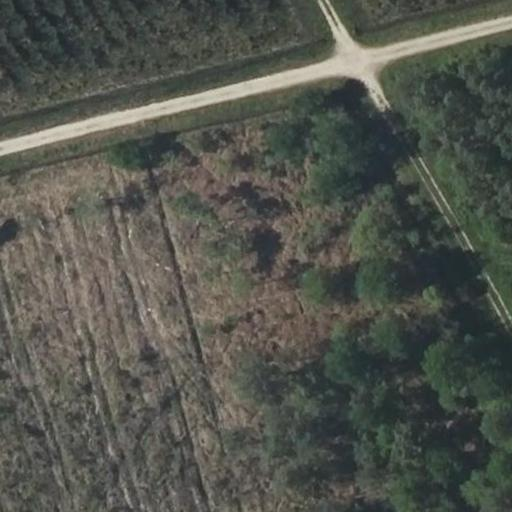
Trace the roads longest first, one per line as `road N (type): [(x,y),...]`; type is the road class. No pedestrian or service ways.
road 1 (track): [(0,146),(511,23)]
road 2 (track): [(511,327),(328,0)]
